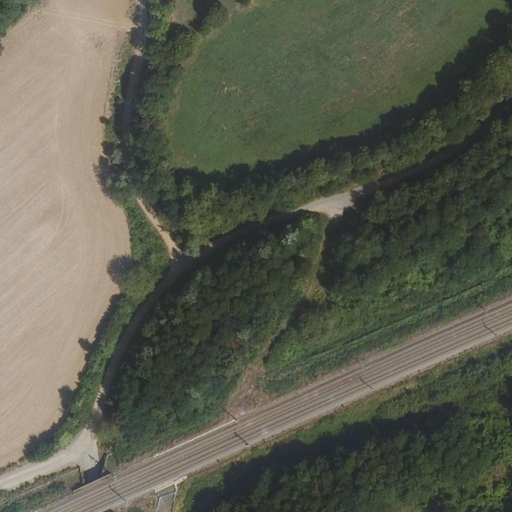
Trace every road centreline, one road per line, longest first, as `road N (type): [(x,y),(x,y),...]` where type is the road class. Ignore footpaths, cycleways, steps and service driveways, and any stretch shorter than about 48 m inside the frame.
road 1 (unclassified): [(377,184),(243,232),(183,266),(135,322),(90,434)]
road 2 (track): [(183,266),(127,180),(141,0)]
road 3 (track): [(323,202),(331,216),(347,221),(426,212),(511,156)]
road 4 (track): [(511,100),(465,144),(377,184)]
